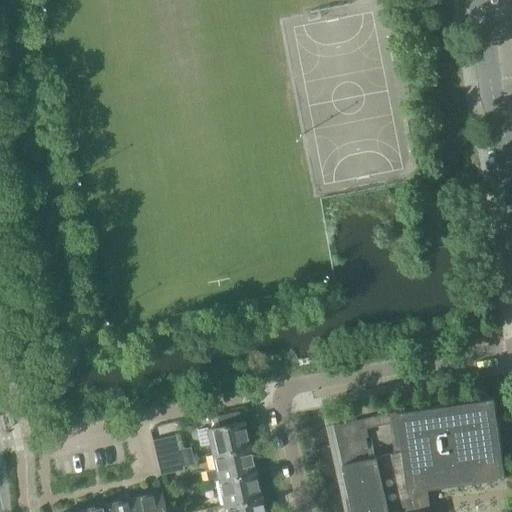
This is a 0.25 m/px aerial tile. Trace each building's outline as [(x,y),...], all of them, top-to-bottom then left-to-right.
[(423,36),(422,26),(419,27),(398,29),(399,39),(420,36),(423,36)] [(487,478),(488,485),(507,482),(495,396),(399,410),(372,416),(334,424),(353,511),(425,511),(426,511),(423,487),(487,478)] [(212,453),(247,446),(241,419),(206,427),(212,453)] [(154,450),(177,445),(175,434),(152,439),(154,450)] [(178,449),(177,445),(154,450),(157,462),(191,454),(189,446),(178,449)] [(247,446),(212,453),(215,467),(203,469),(206,481),(217,479),(252,471),(247,446)] [(191,454),(157,462),(159,474),(183,468),(182,466),(193,463),(191,454)] [(252,471),(217,479),(223,504),(258,496),(252,471)] [(163,511),(159,492),(134,498),(136,511),(163,511)] [(261,511),(258,496),(223,504),(224,511),(261,511)] [(136,511),(134,498),(108,503),(109,511),(136,511)] [(109,511),(108,503),(83,509),(83,511),(109,511)]
